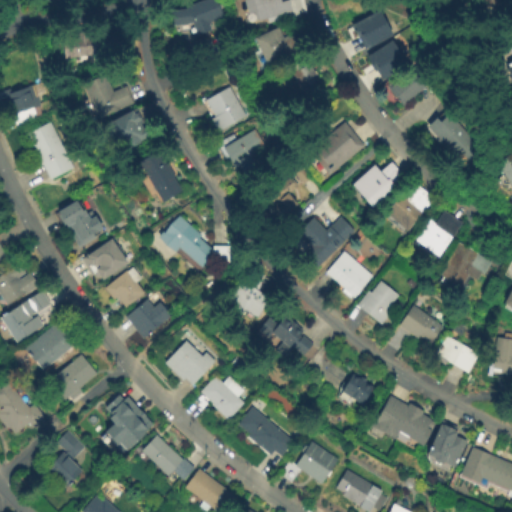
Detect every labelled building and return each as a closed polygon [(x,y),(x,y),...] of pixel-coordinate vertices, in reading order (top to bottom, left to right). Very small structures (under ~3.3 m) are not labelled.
[(185,11),(183,7),(199,0),(213,0),(220,17),(206,23),(210,32),(195,38),(190,24),(170,26),(169,12),(185,11)] [(240,0),(277,0),(278,2),(282,0),(285,0),(289,11),(287,12),(288,15),(266,22),(265,17),(256,20),(255,18),(253,18),(251,12),(245,14),(240,0)] [(498,0),(474,12),(468,0),(498,0)] [(376,10),(389,34),(362,48),(350,24),(376,10)] [(259,70),(252,55),(256,53),(251,41),(277,28),(282,38),(289,35),(297,51),(259,70)] [(363,55),(389,39),(404,63),(380,77),(372,65),(369,66),(363,55)] [(511,87),(492,50),(511,39),(511,87)] [(61,60),(61,40),(114,40),(115,59),(61,60)] [(321,85),(297,97),(282,69),(306,57),(321,85)] [(402,107),(386,90),(412,64),(429,82),(402,107)] [(132,105),(96,121),(80,86),(103,75),(110,92),(123,86),(132,105)] [(13,125),(2,95),(32,84),(43,114),(13,125)] [(217,134),(197,100),(207,94),(209,98),(227,88),(244,118),(217,134)] [(128,151),(125,145),(111,152),(99,128),(137,109),(152,139),(128,151)] [(457,159),(425,130),(434,120),(439,124),(448,115),(475,140),(457,159)] [(49,182),(25,134),(52,120),(76,168),(49,182)] [(327,178),(306,153),(343,122),(364,147),(327,178)] [(238,177),(221,149),(253,130),(269,158),(238,177)] [(160,205),(137,163),(157,152),(181,193),(160,205)] [(511,187),(495,164),(511,152),(511,153),(511,187)] [(275,225),(253,202),(296,163),(309,177),(292,192),(301,202),(275,225)] [(371,209),(350,188),(372,166),(378,173),(389,163),(404,177),(371,209)] [(403,236),(380,219),(400,193),(407,198),(416,187),(432,199),(403,236)] [(77,250),(55,214),(74,203),(81,214),(83,213),(89,221),(94,218),(101,231),(83,242),(85,245),(77,250)] [(435,259),(413,244),(428,221),(433,224),(442,210),(463,224),(452,240),(449,238),(435,259)] [(211,254),(211,248),(226,249),(226,267),(207,266),(202,272),(177,250),(173,255),(156,240),(176,216),(200,237),(197,241),(211,254)] [(316,272),(300,257),(309,248),(296,236),(311,220),(324,232),(337,217),(354,233),(316,272)] [(102,284),(84,259),(109,241),(127,265),(102,284)] [(0,265),(0,242),(10,259),(0,265)] [(460,290),(439,277),(458,243),(490,262),(483,275),(480,273),(475,283),(467,279),(460,290)] [(352,301),(321,276),(341,252),(372,277),(352,301)] [(37,288),(5,307),(0,298),(0,276),(19,265),(24,275),(28,273),(37,288)] [(125,311),(115,299),(112,301),(102,290),(123,272),(125,275),(132,269),(141,280),(134,285),(143,295),(125,311)] [(257,320),(226,303),(237,282),(268,299),(257,320)] [(380,326),(354,307),(365,292),(369,295),(377,284),(396,297),(385,313),(388,315),(380,326)] [(511,313),(501,308),(511,286),(511,313)] [(14,345),(0,324),(0,317),(40,291),(50,307),(35,317),(41,327),(14,345)] [(142,341),(123,319),(144,301),(152,309),(157,304),(169,318),(142,341)] [(429,344),(418,337),(415,340),(396,327),(411,306),(441,327),(429,344)] [(302,360),(293,352),(286,361),(274,351),(280,343),(270,335),(266,340),(257,332),(268,319),(277,326),(283,319),(301,334),(299,337),(312,347),(302,360)] [(42,372),(23,348),(54,323),(73,346),(42,372)] [(466,374),(445,361),(442,366),(434,361),(438,356),(435,354),(446,337),(477,356),(466,374)] [(511,376),(502,376),(502,380),(486,378),(487,362),(491,362),(494,337),(511,339),(511,376)] [(213,362),(191,386),(183,379),(180,382),(162,366),(183,343),(200,358),(204,353),(213,362)] [(94,375),(62,402),(46,384),(78,356),(94,375)] [(361,406),(353,401),(350,404),(337,396),(350,374),(373,388),(361,406)] [(227,420),(197,394),(212,377),(220,383),(226,376),(242,390),(235,397),(241,403),(227,420)] [(14,435),(7,427),(5,428),(0,422),(0,379),(2,378),(26,407),(32,403),(44,418),(32,428),(28,423),(14,435)] [(123,453),(115,446),(112,449),(99,437),(111,425),(107,422),(111,418),(102,410),(116,396),(122,401),(125,398),(152,423),(123,453)] [(421,447),(397,433),(394,439),(370,426),(386,396),(405,406),(407,403),(422,411),(420,415),(429,420),(425,427),(431,430),(421,447)] [(279,456),(272,450),(267,456),(244,436),(247,433),(235,424),(250,406),(292,441),(279,456)] [(449,472),(423,461),(440,422),(458,429),(456,433),(464,436),(449,472)] [(65,488),(44,468),(59,452),(52,445),(66,430),(84,446),(70,461),(80,471),(65,488)] [(181,479),(170,470),(166,475),(139,450),(153,434),(180,459),(183,456),(193,465),(181,479)] [(320,484),(298,470),(290,481),(277,473),(286,460),(293,464),(309,441),(337,459),(320,484)] [(511,491),(488,482),(485,488),(457,477),(469,446),(511,463),(511,491)] [(232,492),(218,511),(208,505),(204,511),(196,506),(201,500),(182,487),(196,467),(232,492)] [(377,511),(371,507),(368,511),(366,511),(340,497),(342,493),(334,488),(344,469),(381,490),(378,495),(385,498),(377,511)] [(79,511),(94,495),(101,501),(103,498),(120,511),(79,511)] [(386,511),(391,503),(411,511),(386,511)]
